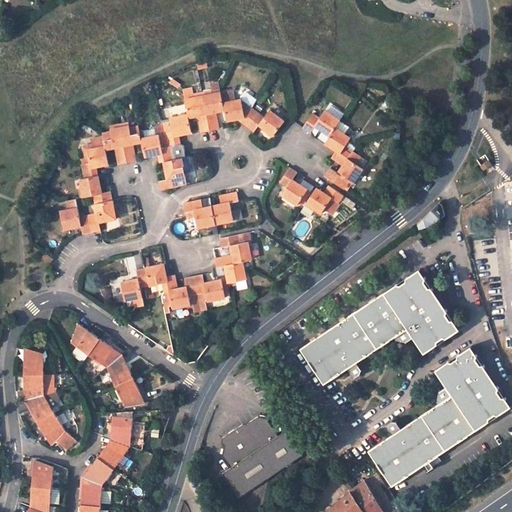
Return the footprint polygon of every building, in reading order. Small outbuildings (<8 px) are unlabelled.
[(203,94),(210,129),(220,127),(217,113),(212,114),(212,111),(216,110),(225,109),(224,101),(221,91),(220,83),(210,85),(211,89),(212,93),(203,94)] [(210,129),(203,94),(194,97),(193,93),(192,89),(184,91),(188,113),(189,116),(198,114),(202,113),(203,116),(198,117),(201,131),(210,129)] [(247,101),(242,101),(241,97),(227,101),(224,101),(225,109),(227,119),(240,116),(241,119),(248,123),(257,108),(250,103),(247,101)] [(255,128),(260,121),(275,131),(286,116),(271,106),(266,113),(257,108),(248,123),(255,128)] [(340,121),(325,110),(320,118),(313,113),(303,127),(310,132),(315,126),(330,136),(335,128),(340,121)] [(188,113),(170,117),(171,122),(173,131),(164,133),(167,144),(171,144),(180,142),(179,134),(192,131),(189,116),(188,113)] [(164,133),(173,131),(171,122),(163,124),(164,133)] [(139,124),(130,126),(130,124),(120,126),(127,161),(137,159),(134,144),(130,145),(130,142),(133,142),(142,140),(140,131),(139,124)] [(120,126),(111,128),(111,130),(103,132),(104,139),(105,144),(106,147),(114,145),(118,145),(119,148),(115,148),(118,163),(127,161),(120,126)] [(142,140),(145,155),(158,152),(160,160),(164,159),(174,158),(171,144),(167,144),(162,145),(160,134),(157,134),(155,127),(140,131),(142,140)] [(350,155),(343,149),(350,139),(335,128),(330,136),(325,143),(335,150),(331,157),(343,165),(350,155)] [(88,148),(105,144),(104,139),(95,141),(95,142),(87,144),(88,148)] [(88,148),(90,161),(81,163),(84,177),(98,173),(97,165),(109,163),(106,147),(105,144),(88,148)] [(340,186),(345,178),(352,184),(363,169),(355,163),(360,156),(353,151),(350,155),(343,165),(337,173),(330,168),(325,176),(340,186)] [(164,159),(168,177),(159,179),(162,188),(188,182),(182,156),(174,158),(164,159)] [(492,164),(489,159),(480,165),(484,170),(492,164)] [(289,166),(279,182),(287,187),(282,194),(297,204),(307,189),(292,179),(298,172),(289,166)] [(102,192),(98,173),(84,177),(80,178),(82,187),(84,195),(92,193),(94,202),(112,199),(110,190),(102,192)] [(309,187),(312,183),(296,174),(294,179),(309,187)] [(306,203),(321,213),(331,198),(339,203),(343,197),(328,186),(324,190),(323,192),(316,188),(306,203)] [(237,191),(220,195),(222,203),(212,205),(215,222),(234,218),(231,202),(239,200),(237,191)] [(66,199),(67,207),(59,209),(62,227),(80,224),(82,232),(91,230),(87,213),(79,215),(75,196),(66,199)] [(100,228),(98,220),(116,216),(112,199),(94,202),(95,211),(87,213),(91,230),(100,228)] [(212,205),(203,207),(201,199),(184,202),(185,211),(194,210),(198,226),(215,222),(212,205)] [(444,207),(440,202),(432,210),(441,219),(446,214),(444,207)] [(243,260),(251,258),(247,240),(239,242),(237,232),(220,236),(221,246),(230,244),(232,253),(234,261),(243,260)] [(48,247),(43,254),(50,259),(55,252),(48,247)] [(247,278),(245,269),(243,260),(234,261),(232,253),(215,257),(216,266),(224,264),(228,282),(237,280),(247,278)] [(175,274),(167,275),(164,263),(146,267),(149,284),(162,282),(165,290),(170,289),(178,287),(175,274)] [(139,277),(121,281),(126,300),(134,298),(136,306),(144,304),(141,286),(149,284),(146,267),(137,269),(139,277)] [(360,361),(397,337),(400,340),(410,342),(416,337),(427,354),(462,330),(423,269),(410,278),(408,282),(402,285),(399,284),(303,347),(326,383),(351,368),(357,377),(364,373),(365,369),(360,361)] [(197,293),(206,291),(208,299),(226,296),(222,278),(204,282),(203,273),(193,275),(197,293)] [(170,289),(174,307),(191,303),(189,295),(197,293),(193,275),(185,276),(187,286),(178,287),(170,289)] [(100,338),(90,331),(88,335),(86,333),(87,330),(79,324),(73,344),(77,347),(89,355),(100,338)] [(100,338),(89,355),(104,364),(107,367),(121,355),(112,350),(113,349),(112,346),(110,346),(109,347),(107,346),(108,343),(100,338)] [(89,355),(77,347),(72,354),(84,362),(89,355)] [(442,405),(404,429),(399,421),(394,421),(389,425),(395,435),(371,450),(394,486),(427,464),(431,470),(435,468),(432,462),(511,409),(511,405),(474,347),(438,370),(449,387),(443,391),(440,402),(442,405)] [(27,362),(28,366),(24,366),(25,379),(46,376),(44,360),(43,355),(26,353),(27,362)] [(121,355),(107,367),(116,386),(134,377),(129,367),(121,355)] [(284,379),(288,386),(296,380),(292,374),(284,379)] [(46,376),(48,389),(57,388),(55,375),(46,376)] [(46,376),(25,379),(27,390),(31,390),(31,393),(29,394),(30,403),(49,395),(60,391),(59,387),(57,388),(48,389),(46,376)] [(116,386),(123,402),(125,406),(143,403),(139,394),(140,393),(140,392),(139,390),(137,390),(135,386),(138,385),(134,377),(116,386)] [(35,411),(37,409),(40,412),(36,415),(43,424),(60,411),(56,406),(61,403),(62,399),(63,396),(60,391),(49,395),(30,403),(29,403),(35,411)] [(70,424),(60,411),(43,424),(50,434),(54,431),(56,435),(62,442),(63,441),(74,429),(70,424)] [(287,430),(279,435),(267,418),(258,416),(245,425),(242,424),(223,437),(222,442),(225,445),(223,455),(231,467),(223,473),(239,497),(303,454),(287,430)] [(117,441),(133,448),(135,438),(138,420),(118,417),(117,425),(119,425),(118,428),(117,429),(116,430),(116,431),(117,433),(118,435),(120,436),(115,434),(114,439),(117,441)] [(75,451),(85,439),(74,429),(63,441),(75,451)] [(53,437),(59,445),(62,442),(56,435),(53,437)] [(117,468),(128,455),(133,448),(117,441),(114,445),(113,444),(111,444),(110,445),(109,447),(109,448),(110,449),(108,451),(106,449),(101,455),(117,468)] [(106,483),(117,468),(101,455),(94,465),(97,467),(94,471),(91,468),(86,475),(106,483)] [(53,486),(54,471),(55,466),(34,460),(33,484),(53,486)] [(82,502),(103,503),(105,489),(106,483),(86,475),(85,475),(84,486),(88,487),(88,491),(84,490),(82,502)] [(383,511),(364,481),(351,491),(364,511),(383,511)] [(51,511),(52,502),(53,486),(33,484),(32,496),(37,497),(36,500),(33,506),(34,506),(50,511),(51,511)] [(362,511),(364,511),(351,491),(326,511),(362,511)] [(103,503),(82,502),(81,511),(102,511),(103,507),(103,503)]
